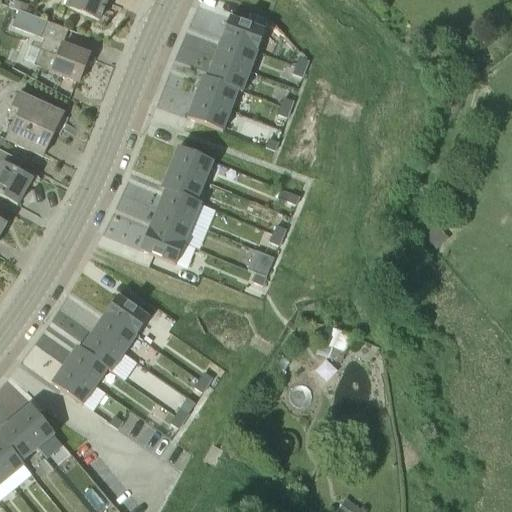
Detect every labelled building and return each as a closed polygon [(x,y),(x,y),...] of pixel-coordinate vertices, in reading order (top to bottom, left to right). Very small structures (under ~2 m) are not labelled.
[(106,0),(67,0),(65,7),(98,21),(106,0)] [(69,29),(18,9),(13,21),(41,32),(39,37),(44,39),(34,64),(78,82),(89,56),(62,45),(69,29)] [(221,40),(257,53),(265,32),(229,19),(221,40)] [(257,53),(221,40),(214,60),(249,73),(257,53)] [(296,68),(305,71),(308,62),(299,59),(296,68)] [(238,92),(237,93),(241,95),(249,73),(214,60),(206,80),(238,92)] [(305,71),(296,68),(292,76),(302,80),(305,71)] [(202,78),(194,99),(230,112),(237,93),(238,92),(206,80),(202,78)] [(19,112),(6,141),(38,156),(49,132),(53,134),(63,114),(18,93),(11,108),(19,112)] [(230,112),(194,99),(187,120),(222,133),(230,112)] [(280,108),(290,112),(293,103),(284,99),(280,108)] [(286,120),(290,112),(280,108),(277,117),(286,120)] [(265,149),(274,153),(278,144),(268,141),(265,149)] [(169,170),(204,184),(213,163),(178,149),(169,170)] [(31,180),(3,165),(0,170),(0,196),(17,206),(31,180)] [(160,191),(164,192),(165,191),(196,204),(196,203),(204,184),(169,170),(160,191)] [(165,191),(164,192),(157,211),(192,226),(200,205),(196,203),(196,204),(165,191)] [(295,207),(299,199),(290,195),(286,204),(295,207)] [(148,231),(183,246),(192,226),(157,211),(148,231)] [(276,227),(273,236),(282,240),(285,231),(276,227)] [(183,246),(148,231),(140,252),(175,267),(183,246)] [(282,240),(273,236),(269,244),(278,248),(282,240)] [(255,253),(247,272),(256,276),(265,280),(273,260),(255,253)] [(265,280),(256,276),(253,284),(262,288),(265,280)] [(117,298),(104,316),(136,338),(149,319),(117,298)] [(123,356),(136,338),(104,316),(92,334),(123,356)] [(329,326),(318,355),(342,364),(354,337),(329,326)] [(107,371),(107,372),(110,374),(123,356),(92,334),(80,351),(80,352),(107,371)] [(64,367),(95,388),(107,372),(107,371),(80,352),(80,351),(77,348),(64,367)] [(135,365),(127,379),(176,406),(183,392),(135,365)] [(95,388),(64,367),(51,385),(82,407),(95,388)] [(199,382),(207,388),(212,380),(204,375),(199,382)] [(207,388),(199,382),(194,389),(202,395),(207,388)] [(30,407),(12,421),(37,450),(54,436),(30,407)] [(175,418),(183,424),(188,416),(180,411),(175,418)] [(183,424),(175,418),(170,425),(178,431),(183,424)] [(117,431),(122,424),(114,419),(109,426),(117,431)] [(0,431),(0,439),(20,464),(21,464),(37,450),(12,421),(0,431)] [(24,467),(21,464),(20,464),(0,439),(0,473),(6,481),(24,467)] [(362,511),(346,500),(337,511),(362,511)]
